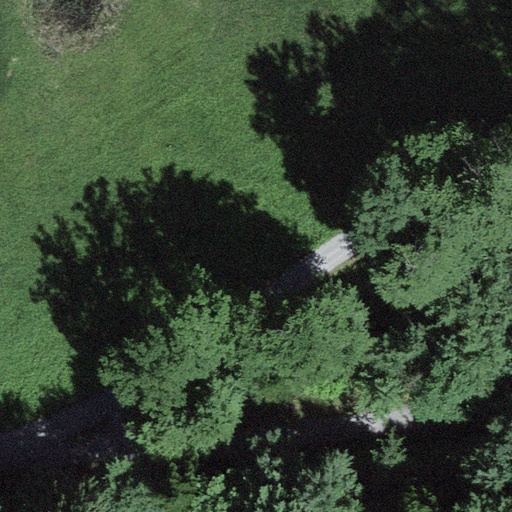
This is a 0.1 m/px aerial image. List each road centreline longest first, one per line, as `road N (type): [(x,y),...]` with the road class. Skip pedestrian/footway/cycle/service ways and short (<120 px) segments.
road 1 (track): [(0,450),(121,391),(511,129)]
road 2 (track): [(511,403),(273,434),(0,456)]
